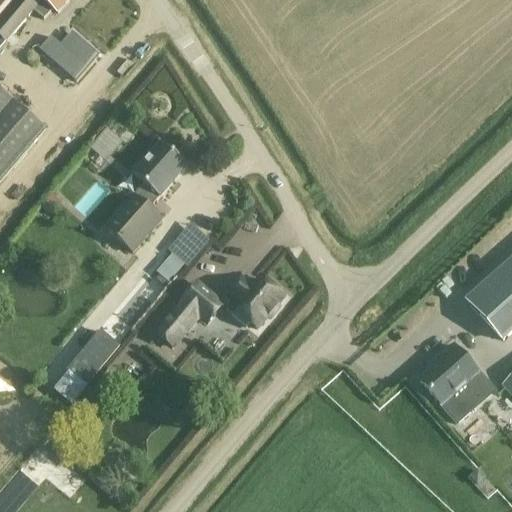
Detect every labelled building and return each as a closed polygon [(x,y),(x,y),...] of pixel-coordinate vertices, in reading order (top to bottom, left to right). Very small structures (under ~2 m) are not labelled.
[(20,0),(0,24),(0,55),(7,47),(5,45),(32,13),(42,22),(51,12),(56,16),(69,0),(20,0)] [(0,0),(0,19),(11,6),(3,0),(0,0)] [(52,39),(40,53),(76,84),(99,59),(72,35),(61,47),(52,39)] [(0,92),(0,184),(46,131),(0,92)] [(150,211),(174,183),(188,168),(161,145),(133,177),(144,186),(105,231),(132,256),(162,222),(150,211)] [(511,334),(511,264),(468,303),(503,343),(511,334)] [(284,300),(261,281),(254,289),(245,281),(230,300),(239,307),(232,315),(226,310),(225,311),(246,329),(250,325),(257,331),(267,319),(270,320),(279,309),(277,307),(284,300)] [(208,326),(223,308),(198,287),(183,305),(183,306),(158,336),(173,349),(199,318),(208,326)] [(83,353),(66,374),(68,375),(86,391),(87,389),(104,369),(120,349),(101,333),(83,353)] [(443,363),(420,384),(433,399),(442,409),(457,426),(494,394),(479,376),(468,363),(454,348),(441,360),(443,363)]
